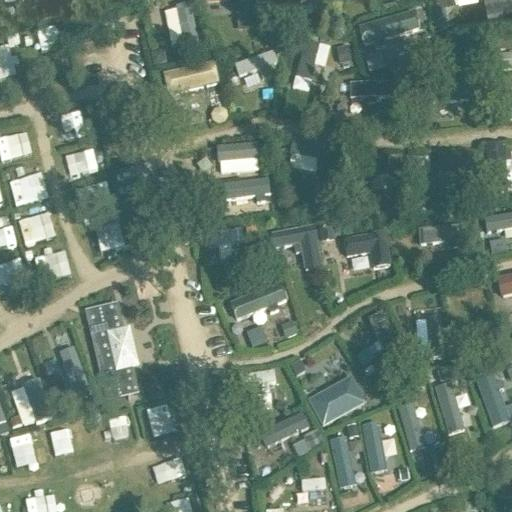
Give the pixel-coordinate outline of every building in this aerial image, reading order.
[(60,0),(29,0),(17,4),(21,18),(62,5),(60,0)] [(511,0),(484,0),(485,2),(488,20),(511,16),(511,0)] [(190,7),(175,10),(175,12),(176,13),(183,46),(184,54),(199,51),(190,7)] [(361,30),(359,30),(363,47),(372,45),(383,42),(419,32),(415,15),(410,16),(361,30)] [(305,44),(296,79),(310,82),(314,67),(319,48),(305,44)] [(272,54),(234,68),(238,79),(258,72),(273,67),(277,66),(272,54)] [(511,56),(498,58),(499,72),(511,71),(511,56)] [(215,65),(164,77),(168,98),(219,86),(215,65)] [(426,77),(420,68),(409,76),(415,85),(426,77)] [(349,85),(349,101),(365,101),(375,100),(393,100),(393,85),(349,85)] [(480,88),(431,91),(432,105),(480,102),(480,88)] [(511,103),(494,105),(495,124),(511,122),(511,103)] [(15,136),(0,138),(0,158),(18,156),(15,136)] [(292,142),(289,157),(291,157),(325,163),(331,164),(334,150),(292,142)] [(503,146),(486,147),(489,197),(506,196),(503,146)] [(257,148),(217,151),(218,166),(220,166),(257,164),(258,164),(257,148)] [(412,168),(426,170),(427,151),(414,150),(412,168)] [(438,158),(438,177),(458,177),(458,195),(476,195),(476,158),(438,158)] [(366,165),(366,177),(404,180),(405,167),(366,165)] [(267,182),(224,187),(225,201),(226,203),(256,200),(265,199),(269,198),(267,182)] [(511,216),(485,221),(487,236),(511,231),(511,216)] [(317,244),(314,228),(271,236),(273,251),(293,248),(295,257),(301,255),(304,274),(321,271),(316,244),(317,244)] [(463,228),(419,232),(420,248),(464,244),(463,228)] [(115,229),(87,239),(96,262),(123,251),(115,229)] [(241,231),(205,236),(207,249),(217,248),(242,244),(243,244),(241,231)] [(383,238),(341,245),(344,261),(370,256),(373,275),(390,272),(383,238)] [(39,278),(54,275),(47,243),(32,246),(39,278)] [(511,278),(498,281),(502,300),(511,297),(511,278)] [(282,287),(231,307),(236,322),(288,302),(282,287)] [(117,308),(84,315),(90,341),(97,371),(105,404),(137,397),(131,371),(136,370),(127,331),(122,332),(117,308)] [(382,315),(367,323),(378,345),(382,353),(385,359),(400,352),(382,315)] [(441,320),(425,321),(425,323),(429,361),(444,360),(441,320)] [(490,322),(475,323),(477,348),(478,356),(478,364),(493,363),(490,322)] [(76,365),(63,370),(69,387),(76,403),(89,398),(76,365)] [(318,377),(322,387),(337,380),(333,371),(318,377)] [(273,374),(238,378),(240,389),(261,387),(268,386),(275,385),(273,374)] [(493,377),(476,383),(493,429),(509,423),(493,377)] [(322,430),(366,406),(351,379),(307,403),(322,430)] [(39,384),(23,389),(24,392),(35,425),(36,427),(52,421),(39,384)] [(451,387),(435,391),(447,437),(464,432),(451,387)] [(411,407),(397,411),(408,447),(410,454),(423,450),(415,421),(411,407)] [(303,417),(260,438),(267,451),(309,431),(303,417)] [(104,442),(126,437),(122,423),(101,428),(104,442)] [(376,426),(361,429),(370,476),(385,473),(376,426)] [(325,448),(317,432),(303,439),(311,455),(325,448)] [(50,433),(51,458),(68,457),(68,433),(50,433)] [(345,442),(329,445),(338,491),(354,488),(345,442)] [(324,482),(300,482),(301,495),(324,494),(324,482)]
